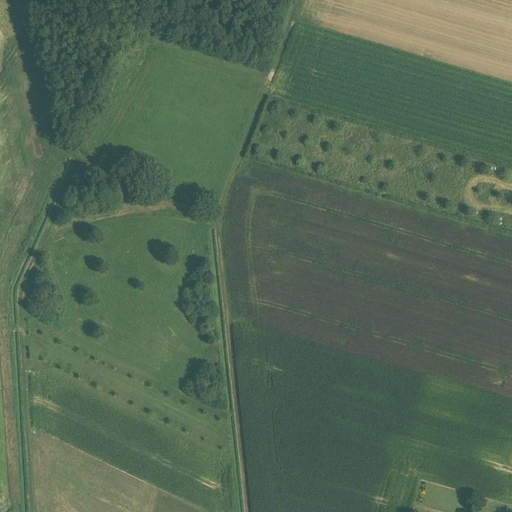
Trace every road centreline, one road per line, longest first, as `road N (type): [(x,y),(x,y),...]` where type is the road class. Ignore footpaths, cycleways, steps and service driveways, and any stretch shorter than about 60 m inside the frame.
road 1 (track): [(81,166),(25,295),(34,511)]
road 2 (track): [(219,224),(247,511)]
road 3 (track): [(219,224),(302,0)]
road 4 (track): [(20,0),(81,166)]
road 5 (track): [(81,166),(219,224)]
